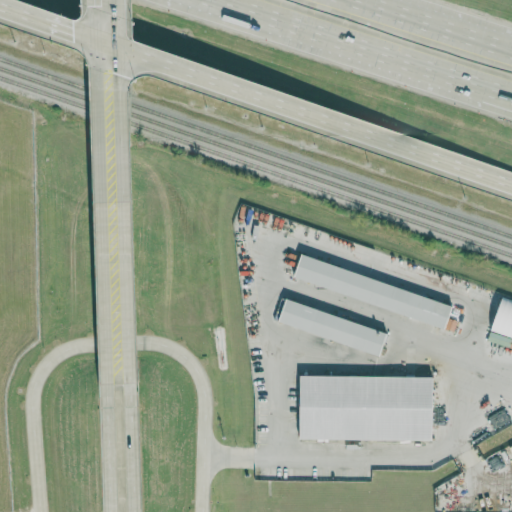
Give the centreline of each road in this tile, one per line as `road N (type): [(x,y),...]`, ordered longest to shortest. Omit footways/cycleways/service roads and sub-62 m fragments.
road 1 (secondary): [(129,381),(121,0)]
road 2 (secondary): [(102,40),(108,381)]
road 3 (motorway): [(211,0),(511,100)]
road 4 (primary): [(102,40),(373,135)]
road 5 (secondary): [(152,341),(76,344),(44,364),(31,398),(38,511)]
road 6 (secondary): [(201,511),(199,375),(179,352),(152,341)]
road 7 (primary): [(373,135),(511,184)]
road 8 (motorway): [(511,46),(378,0)]
road 9 (secondary): [(133,511),(129,381)]
road 10 (secondary): [(108,381),(111,511)]
